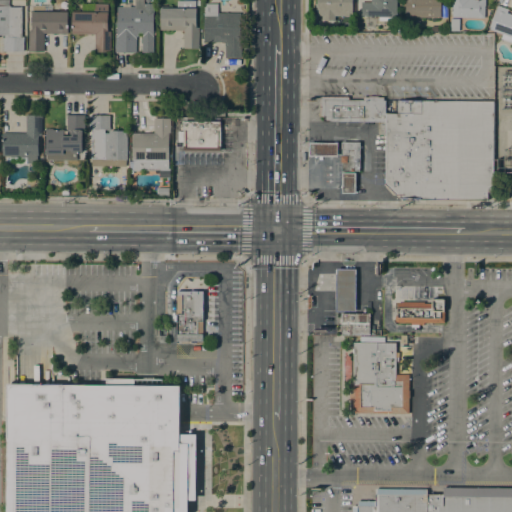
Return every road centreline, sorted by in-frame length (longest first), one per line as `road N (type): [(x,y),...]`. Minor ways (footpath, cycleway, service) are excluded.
road 1 (residential): [(0,81),(196,87)]
road 2 (primary): [(276,229),(273,421)]
road 3 (primary): [(276,229),(88,227)]
road 4 (primary): [(460,230),(276,229)]
road 5 (primary): [(278,49),(276,229)]
